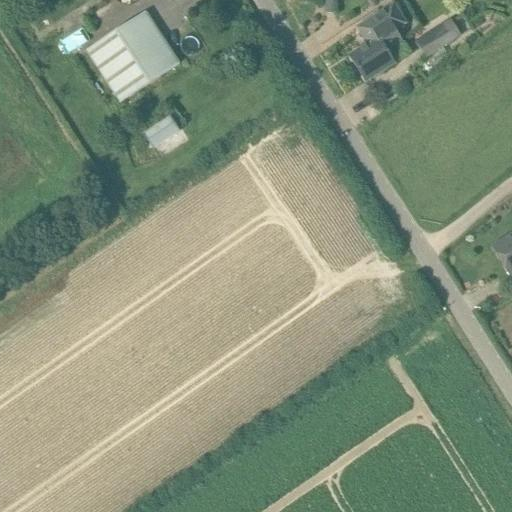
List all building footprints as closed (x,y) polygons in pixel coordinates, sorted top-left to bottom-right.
[(402,42),(394,31),(404,24),(392,5),(357,29),(368,45),(349,57),(366,82),(393,65),(386,53),(402,42)] [(182,64),(147,11),(86,52),(120,104),(182,64)] [(452,21),(417,43),(427,59),(462,37),(452,21)] [(79,26),(58,41),(67,53),(88,38),(79,26)] [(144,132),(154,147),(180,129),(170,115),(144,132)] [(511,233),(492,246),(511,277),(511,233)]
